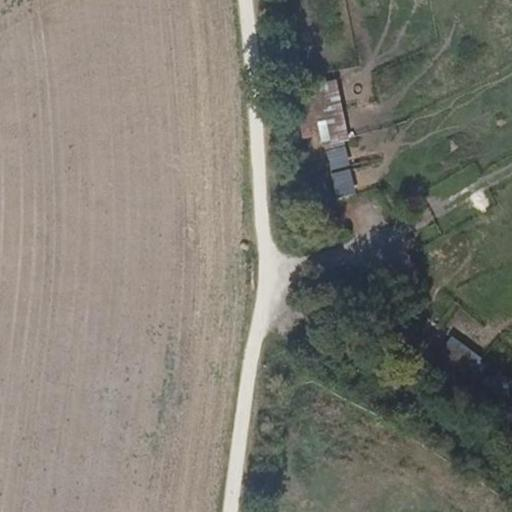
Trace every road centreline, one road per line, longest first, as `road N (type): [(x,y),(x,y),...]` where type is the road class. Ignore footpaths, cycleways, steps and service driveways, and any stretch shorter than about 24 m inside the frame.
road 1 (track): [(238,0),(255,225),(222,511)]
road 2 (track): [(253,280),(299,305),(511,473)]
